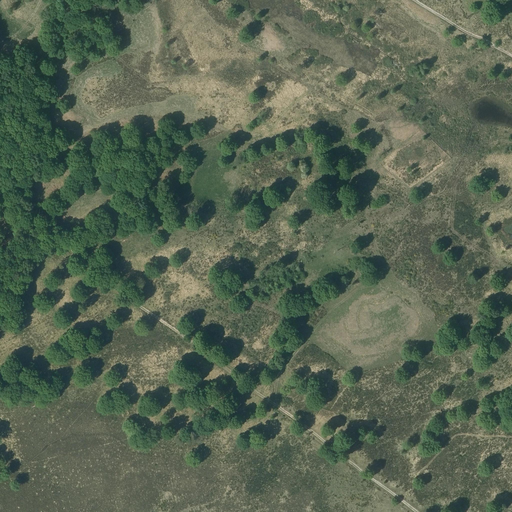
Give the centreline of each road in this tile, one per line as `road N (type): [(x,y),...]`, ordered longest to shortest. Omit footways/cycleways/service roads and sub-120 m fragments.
road 1 (track): [(113,286),(414,511)]
road 2 (track): [(277,406),(276,381),(291,356),(332,309),(377,282),(379,264)]
